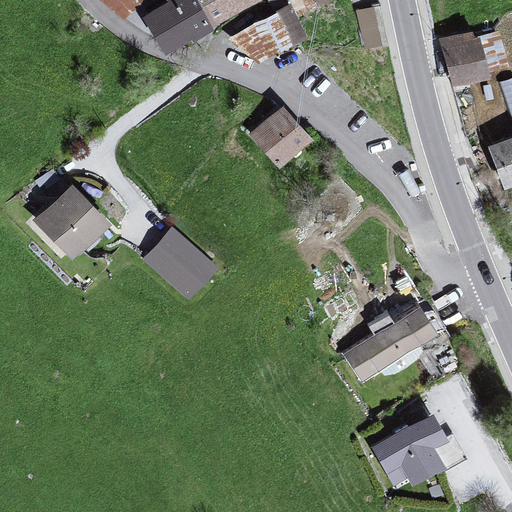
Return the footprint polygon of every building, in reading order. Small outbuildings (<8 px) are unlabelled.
[(132,0),(122,6),(144,45),(190,19),(179,0),(132,0)] [(184,0),(199,26),(245,0),(184,0)] [(276,0),(284,16),(320,0),(276,0)] [(373,0),(371,0),(355,4),(364,41),(382,37),(373,0)] [(276,8),(217,40),(249,67),(296,39),(276,8)] [(459,29),(423,40),(438,87),(473,76),(459,29)] [(270,109),(241,133),(269,167),(298,143),(270,109)] [(511,127),(472,143),(489,187),(511,178),(511,127)] [(53,186),(19,222),(60,260),(93,224),(53,186)] [(206,268),(162,231),(137,261),(181,298),(206,268)] [(401,307),(331,354),(351,383),(420,335),(401,307)] [(411,414),(355,445),(382,493),(424,469),(412,448),(426,440),(411,414)]
